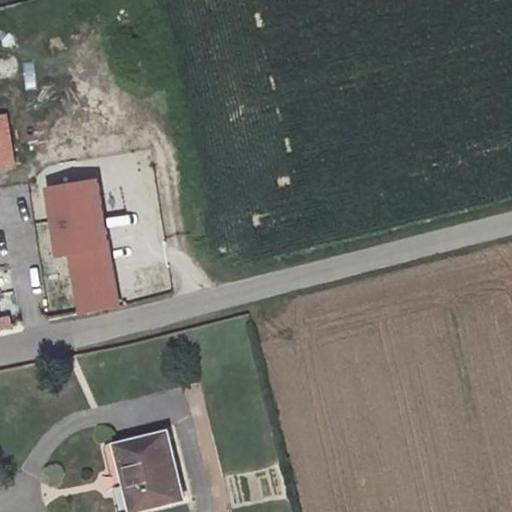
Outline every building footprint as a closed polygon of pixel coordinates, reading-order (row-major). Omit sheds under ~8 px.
[(0,112),(0,165),(13,162),(2,112),(0,112)] [(66,301),(68,312),(116,304),(96,180),(48,187),(60,267),(72,265),(77,299),(66,301)] [(131,243),(129,218),(118,219),(119,244),(131,243)] [(0,316),(0,328),(10,326),(8,315),(0,316)] [(100,433),(114,501),(177,486),(161,418),(100,433)]
